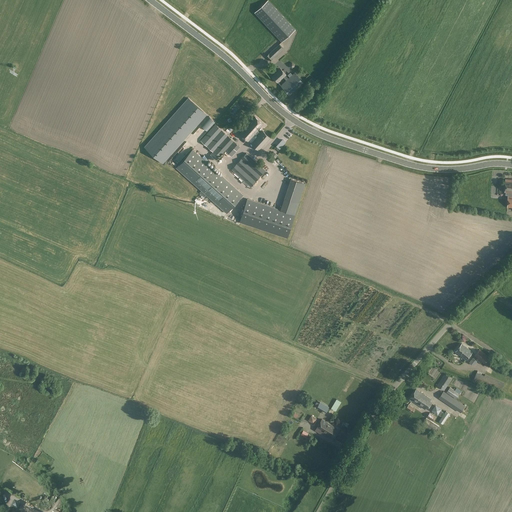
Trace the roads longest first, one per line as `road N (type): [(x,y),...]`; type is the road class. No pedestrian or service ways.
road 1 (tertiary): [(511,164),(437,169),(305,128),(149,0)]
road 2 (unclassified): [(318,511),(402,378),(511,266)]
